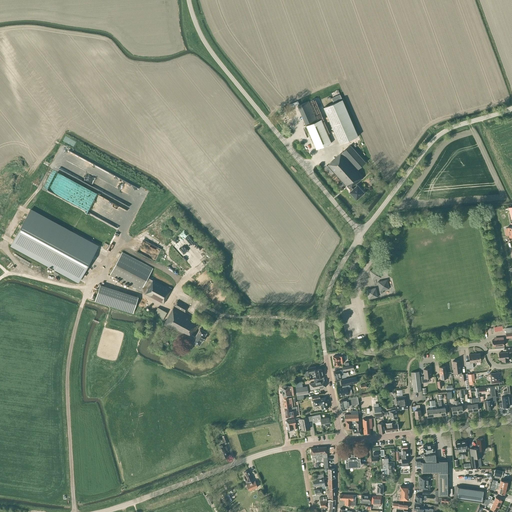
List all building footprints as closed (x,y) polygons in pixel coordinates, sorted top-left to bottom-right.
[(342,99),(324,107),(339,144),(358,136),(342,99)] [(297,106),(305,125),(316,120),(308,102),(297,106)] [(306,126),(316,150),(331,143),(321,119),(306,126)] [(350,192),(356,199),(364,192),(356,184),(363,178),(345,159),(346,158),(357,170),(365,162),(350,145),(342,152),(342,153),(341,154),(340,153),(326,166),(345,186),(346,185),(351,190),(350,192)] [(30,210),(11,245),(79,281),(98,246),(30,210)] [(105,242),(107,236),(88,229),(86,235),(105,242)] [(136,252),(155,261),(161,249),(142,239),(136,252)] [(122,252),(110,274),(145,293),(144,294),(163,304),(171,290),(168,288),(148,278),(153,269),(122,252)] [(379,268),(369,270),(372,280),(381,277),(379,268)] [(380,291),(389,289),(387,280),(378,282),(380,291)] [(131,313),(136,296),(97,284),(92,301),(131,313)] [(368,299),(378,297),(376,288),(366,290),(368,299)] [(174,306),(185,311),(188,306),(177,300),(174,306)] [(192,341),(199,345),(206,333),(199,329),(196,334),(194,333),(199,323),(195,321),(195,319),(173,307),(163,325),(184,337),(185,337),(185,336),(193,340),(192,341)] [(151,313),(154,315),(163,320),(167,312),(158,308),(156,311),(153,310),(151,313)] [(492,340),(493,347),(504,346),(503,337),(496,338),(496,340),(492,340)] [(499,360),(501,359),(501,362),(508,361),(507,352),(498,353),(499,360)] [(472,362),(481,361),(480,354),(473,354),(469,354),(470,361),(466,362),(466,369),(473,368),(472,362)] [(338,355),(333,356),(334,367),(340,366),(340,363),(344,363),(342,356),(338,357),(338,355)] [(453,373),(458,372),(459,376),(461,376),(461,374),(460,364),(459,360),(452,361),(453,365),(452,365),(453,373)] [(341,370),(333,372),(335,380),(346,377),(345,372),(343,373),(343,371),(354,369),(353,365),(342,367),(343,370),(341,371),(341,370)] [(323,376),(321,369),(316,370),(315,366),(307,368),(309,374),(315,372),(316,378),(323,376)] [(427,378),(431,377),(430,368),(423,369),(424,376),(421,376),(422,383),(427,382),(427,378)] [(411,372),(413,392),(421,391),(419,371),(411,372)] [(500,373),(490,374),(491,383),(501,382),(500,373)] [(325,387),(323,377),(314,380),(314,382),(309,384),(310,390),(325,387)] [(337,389),(338,396),(346,394),(347,396),(352,394),(350,386),(349,386),(349,384),(357,383),(356,377),(341,380),(342,386),(343,386),(343,388),(337,389)] [(307,386),(302,387),(301,382),(294,383),(297,399),(304,398),(303,395),(308,394),(307,386)] [(511,391),(511,384),(506,385),(507,390),(503,391),(504,397),(501,397),(502,403),(499,403),(500,406),(501,407),(503,407),(509,406),(507,393),(511,392),(511,391)] [(289,386),(281,387),(283,397),(286,396),(291,396),(290,391),(292,391),(292,395),(295,395),(294,386),(289,386)] [(491,400),(491,397),(495,397),(494,387),(489,387),(490,396),(487,396),(487,401),(484,401),(485,409),(492,409),(491,400)] [(328,409),(325,397),(320,398),(319,395),(312,396),(314,406),(321,405),(322,410),(328,409)] [(339,401),(341,409),(349,407),(349,405),(359,403),(357,396),(348,398),(348,400),(339,401)] [(396,398),(398,409),(407,408),(405,396),(396,398)] [(287,399),(283,399),(284,408),(292,407),(291,398),(287,399)] [(432,401),(432,406),(433,409),(433,416),(440,415),(439,408),(436,408),(435,400),(432,401)] [(438,400),(439,408),(440,415),(446,414),(445,407),(442,408),(441,400),(438,400)] [(284,408),(285,416),(290,415),(290,417),(297,416),(296,410),(297,410),(297,406),(284,408)] [(390,416),(392,421),(397,419),(395,410),(388,412),(389,416),(390,416)] [(311,416),(312,421),(312,423),(316,422),(321,421),(322,427),(330,425),(328,417),(321,419),(320,415),(314,416),(311,416)] [(308,421),(312,421),(311,416),(307,417),(307,418),(300,419),(302,430),(309,429),(308,421)] [(364,435),(370,434),(370,428),(372,428),(371,418),(362,419),(363,425),(364,435)] [(296,424),(295,419),(286,420),(287,430),(288,430),(288,431),(292,431),(292,429),(292,427),(294,427),(294,429),(297,428),(296,424)] [(356,429),(352,429),(352,435),(361,434),(360,420),(358,421),(355,421),(355,424),(356,429)] [(393,422),(384,423),(385,432),(399,431),(398,424),(393,425),(393,422)] [(477,448),(470,448),(472,467),(478,466),(477,457),(480,457),(482,457),(481,450),(485,450),(484,447),(483,439),(476,439),(477,448)] [(223,447),(222,445),(219,446),(221,450),(220,450),(223,458),(227,457),(226,453),(228,452),(226,446),(223,447)] [(396,454),(408,454),(407,445),(401,446),(401,449),(400,449),(401,453),(399,453),(399,451),(396,452),(396,454)] [(424,454),(420,455),(420,456),(416,457),(416,460),(421,460),(421,461),(437,460),(436,453),(435,453),(435,451),(434,445),(423,446),(424,454)] [(315,461),(315,462),(323,461),(324,468),(328,468),(327,458),(327,457),(326,447),(311,448),(311,455),(312,458),(311,458),(312,461),(315,461)] [(359,453),(345,454),(346,467),(360,466),(359,453)] [(393,462),(387,462),(387,458),(383,458),(383,460),(381,460),(382,469),(386,469),(388,468),(394,468),(393,462)] [(416,460),(415,460),(415,466),(421,465),(421,473),(438,473),(438,496),(448,496),(448,473),(448,459),(437,460),(421,461),(421,460),(416,460)] [(400,473),(410,473),(409,465),(400,466),(400,473)] [(382,469),(381,469),(382,483),(386,482),(386,478),(386,474),(394,473),(394,468),(388,468),(386,469),(382,469)] [(501,477),(502,474),(503,471),(495,469),(493,475),(501,477)] [(245,476),(243,476),(246,483),(248,482),(249,483),(246,485),(249,489),(257,486),(255,481),(253,482),(252,480),(253,480),(249,470),(244,472),(245,476)] [(317,479),(313,479),(314,486),(319,485),(319,486),(321,486),(321,485),(322,489),(325,488),(323,474),(316,475),(317,479)] [(419,477),(419,481),(420,481),(420,484),(420,488),(424,488),(424,490),(423,490),(423,494),(430,494),(430,490),(427,490),(427,488),(429,488),(429,481),(428,481),(427,481),(427,477),(419,477)] [(504,494),(506,488),(493,485),(491,484),(490,489),(495,490),(495,488),(498,489),(498,492),(504,494)] [(399,500),(408,500),(409,486),(400,486),(399,500)] [(455,499),(482,502),(483,490),(457,486),(455,499)] [(335,498),(334,488),(328,488),(326,488),(326,493),(327,493),(328,498),(335,498)] [(340,494),(340,500),(344,500),(344,505),(355,505),(355,500),(353,500),(353,495),(340,494)] [(371,496),(361,495),(361,503),(370,503),(371,496)] [(415,495),(414,503),(421,503),(421,502),(422,502),(422,500),(426,500),(426,498),(433,499),(434,496),(421,495),(415,495)] [(372,496),(371,504),(381,505),(381,496),(372,496)] [(502,500),(495,497),(494,500),(491,499),(492,497),(489,496),(487,500),(499,506),(502,500)] [(491,505),(490,508),(496,511),(499,506),(487,500),(485,504),(488,506),(488,504),(491,505)]
